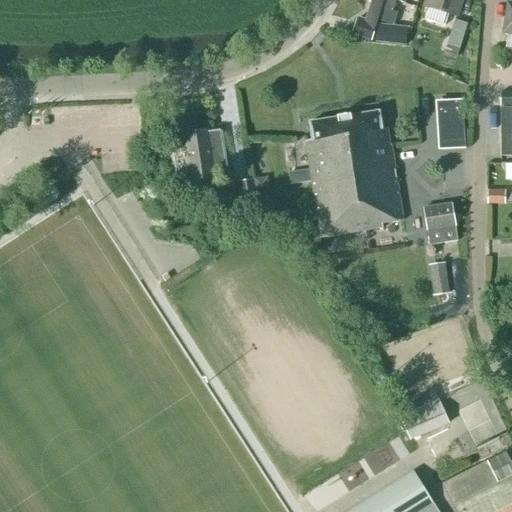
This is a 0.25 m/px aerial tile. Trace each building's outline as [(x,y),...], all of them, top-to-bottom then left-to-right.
[(371,0),(368,13),(379,16),(381,10),(380,10),(383,0),(371,0)] [(383,0),(380,10),(381,10),(392,13),(396,1),(405,3),(405,0),(383,0)] [(456,18),(461,2),(458,2),(458,0),(426,0),(424,8),(456,18)] [(511,37),(511,5),(507,5),(503,36),(511,37)] [(378,20),(377,21),(378,21),(393,26),(397,14),(392,13),(381,10),(379,16),(378,20)] [(378,21),(377,21),(378,20),(364,16),(362,23),(357,21),(353,34),(372,39),(378,21)] [(456,58),(467,25),(454,21),(443,53),(456,58)] [(405,47),(407,29),(377,25),(375,43),(405,47)] [(511,91),(500,91),(500,104),(511,104),(511,91)] [(438,102),(437,102),(438,118),(439,118),(461,117),(460,100),(438,102)] [(382,131),(378,113),(350,118),(350,117),(337,119),(337,120),(309,124),(312,141),(305,142),(320,239),(383,229),(382,225),(403,222),(391,147),(390,147),(387,130),(382,131)] [(511,124),(500,125),(500,157),(511,157),(511,124)] [(176,192),(193,189),(192,182),(229,176),(222,131),(168,139),(176,192)] [(239,220),(258,216),(252,180),(232,184),(239,220)] [(505,205),(505,192),(486,192),(486,205),(505,205)] [(429,248),(458,244),(452,204),(423,208),(429,248)] [(451,293),(445,262),(429,265),(434,296),(451,293)] [(410,441),(423,435),(448,424),(437,398),(398,415),(410,441)] [(493,474),(511,465),(505,454),(487,463),(493,474)] [(436,511),(412,473),(349,511),(436,511)]
